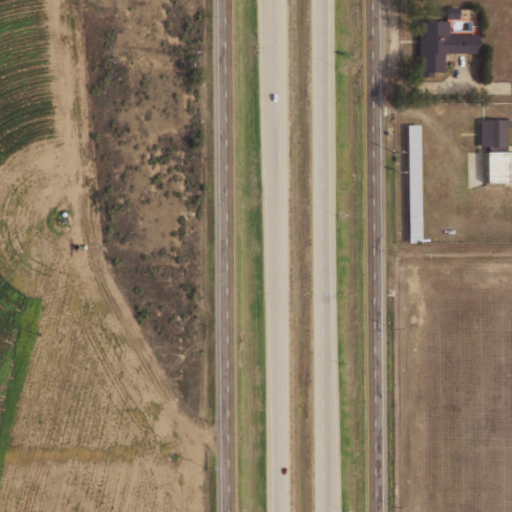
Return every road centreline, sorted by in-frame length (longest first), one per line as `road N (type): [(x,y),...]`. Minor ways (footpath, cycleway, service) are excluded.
road 1 (motorway): [(274,0),(280,511)]
road 2 (motorway): [(327,511),(322,0)]
road 3 (secondary): [(377,511),(373,0)]
road 4 (secondary): [(225,0),(229,511)]
road 5 (track): [(77,206),(95,274),(135,356),(171,411),(193,429),(229,439)]
